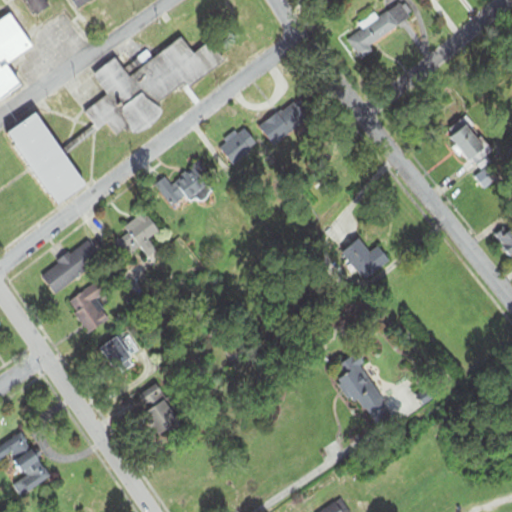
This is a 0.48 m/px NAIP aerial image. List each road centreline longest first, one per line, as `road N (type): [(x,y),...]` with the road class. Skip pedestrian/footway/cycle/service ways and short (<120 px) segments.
road 1 (residential): [(0,271),(301,34)]
road 2 (residential): [(280,0),(511,304)]
road 3 (residential): [(152,511),(0,291)]
road 4 (residential): [(174,0),(0,125)]
road 5 (residential): [(509,0),(361,116)]
